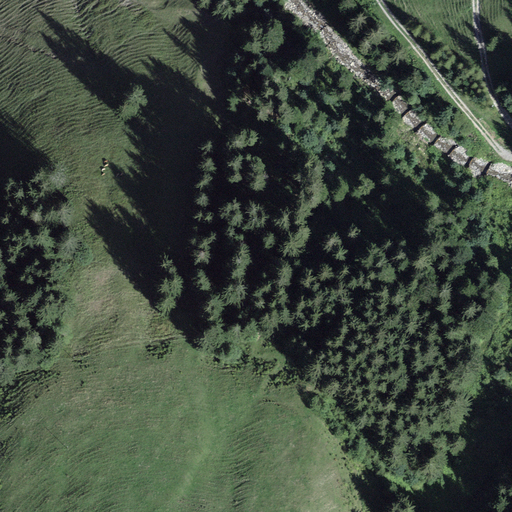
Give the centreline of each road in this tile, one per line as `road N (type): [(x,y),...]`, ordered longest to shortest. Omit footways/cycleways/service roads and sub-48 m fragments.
road 1 (track): [(511,157),(468,114),(380,0)]
road 2 (track): [(476,0),(487,79),(511,126)]
